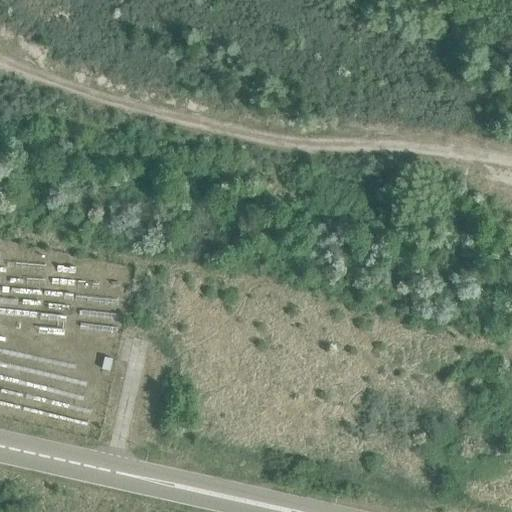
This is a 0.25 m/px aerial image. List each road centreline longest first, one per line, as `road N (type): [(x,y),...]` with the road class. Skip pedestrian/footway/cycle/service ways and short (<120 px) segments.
road 1 (track): [(511,163),(257,143),(71,91),(0,59)]
road 2 (track): [(109,474),(135,359),(118,348)]
